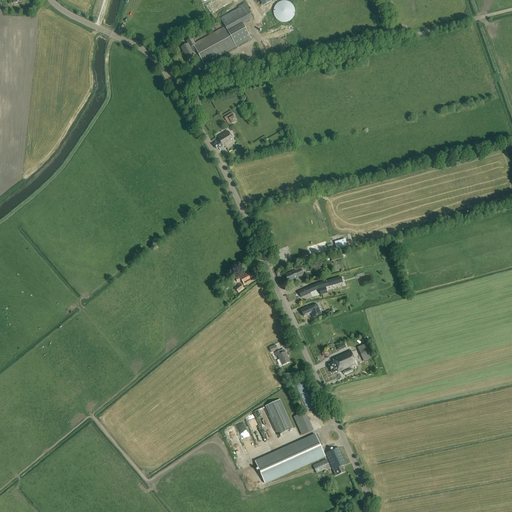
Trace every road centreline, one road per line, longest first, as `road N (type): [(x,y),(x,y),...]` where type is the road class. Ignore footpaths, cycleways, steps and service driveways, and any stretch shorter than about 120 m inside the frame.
road 1 (tertiary): [(365,511),(365,492),(285,306),(177,91),(149,53),(50,0)]
road 2 (track): [(0,222),(55,174),(107,100),(112,35)]
